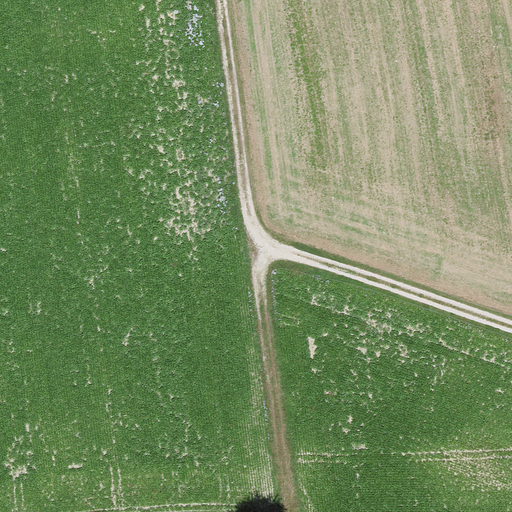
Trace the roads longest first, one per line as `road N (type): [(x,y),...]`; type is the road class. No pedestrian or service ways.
road 1 (track): [(511,329),(308,260),(254,251)]
road 2 (track): [(286,511),(254,251)]
road 3 (track): [(215,0),(254,251)]
